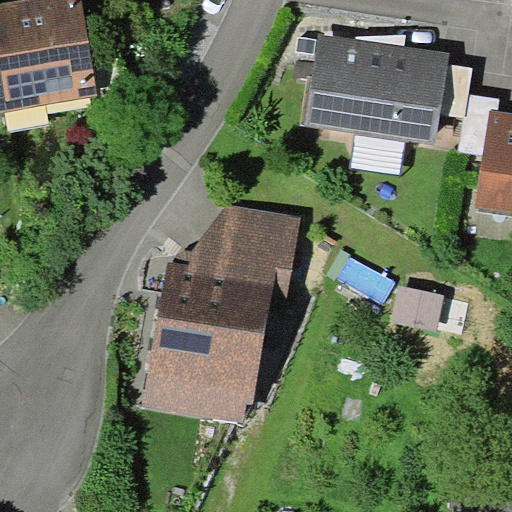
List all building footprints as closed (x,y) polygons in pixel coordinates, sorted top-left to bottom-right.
[(0,110),(97,92),(79,0),(5,0),(0,1),(0,110)] [(319,33),(306,122),(436,142),(449,52),(319,33)] [(511,110),(490,107),(475,204),(511,209),(511,110)] [(142,405),(241,420),(256,386),(272,294),(287,294),(302,214),(229,203),(192,249),(187,248),(176,254),(175,260),(168,260),(142,405)] [(511,511),(511,502),(486,500),(484,511),(511,511)]
